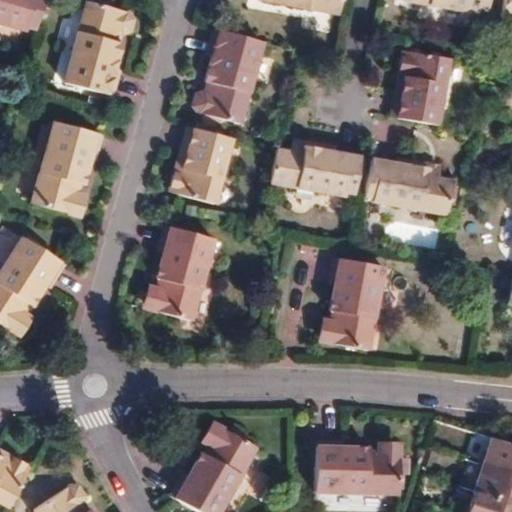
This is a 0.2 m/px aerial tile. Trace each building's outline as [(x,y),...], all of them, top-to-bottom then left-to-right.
[(26,17),(36,21),(42,0),(0,0),(0,14),(25,22),(26,17)] [(111,0),(84,0),(63,74),(111,88),(118,61),(113,60),(120,35),(112,33),(114,24),(118,25),(122,26),(129,21),(131,13),(124,4),(111,0)] [(292,0),(341,9),(342,0),(292,0)] [(264,36),(216,23),(208,49),(213,51),(206,75),(214,78),(212,86),(208,86),(197,90),(195,98),(203,108),(239,118),(264,36)] [(406,74),(397,113),(436,121),(450,56),(406,47),(401,72),(406,74)] [(52,114),(29,194),(68,206),(79,201),(81,191),(76,186),(71,184),(74,175),(80,176),(87,151),(93,153),(100,127),(52,114)] [(237,133),(199,121),(187,160),(182,159),(174,184),(217,197),(237,133)] [(276,144),(269,177),(345,192),(346,187),(353,188),(360,154),(320,146),(321,141),(305,138),(305,142),(291,139),(290,148),(276,144)] [(370,156),(363,190),(373,193),(372,197),(446,213),(453,180),(438,177),(440,170),(428,167),(429,163),(413,159),(411,164),(370,156)] [(153,293),(151,303),(198,311),(218,240),(172,227),(165,252),(169,254),(162,279),(168,281),(166,290),(161,289),(153,293)] [(11,231),(0,248),(0,322),(12,321),(18,313),(15,306),(9,302),(13,295),(21,299),(34,278),(38,279),(53,256),(11,231)] [(316,320),(313,332),(315,333),(361,341),(368,305),(376,266),(375,264),(329,256),(323,280),(328,281),(325,305),(332,306),(331,316),(323,315),(316,320)] [(198,311),(151,303),(158,312),(195,321),(198,311)] [(361,341),(315,333),(322,340),(361,348),(361,341)] [(185,469),(170,492),(202,511),(218,511),(259,445),(223,424),(212,424),(206,435),(209,444),(214,447),(210,453),(203,450),(190,472),(185,469)] [(479,466),(511,477),(511,448),(487,440),(479,466)] [(319,441),(316,491),(400,496),(403,452),(398,446),(385,445),(380,451),(379,457),(369,457),(370,449),(344,448),(344,442),(319,441)] [(0,495),(8,500),(31,462),(7,448),(5,453),(0,450),(0,495)] [(470,494),(511,507),(511,477),(479,466),(470,494)] [(66,483),(32,505),(36,511),(88,511),(85,506),(79,510),(74,502),(77,500),(79,496),(81,491),(76,484),(66,483)] [(511,511),(511,507),(470,494),(464,511),(511,511)]
